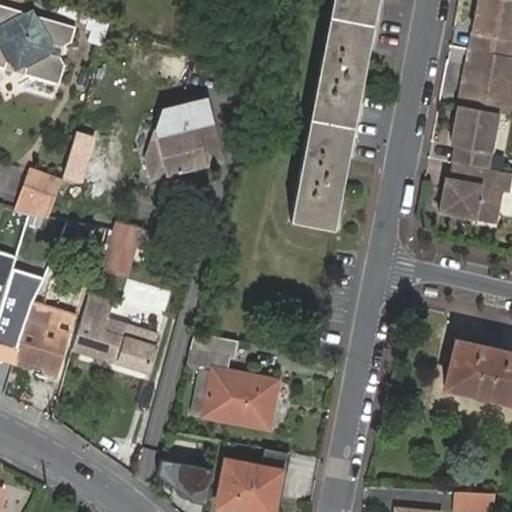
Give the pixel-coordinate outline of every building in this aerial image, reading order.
[(334,0),(291,215),(335,223),(379,0),(334,0)] [(511,0),(480,0),(471,49),(477,50),(503,55),(511,56),(511,0)] [(0,66),(5,67),(8,55),(27,61),(24,72),(58,82),(64,61),(61,53),(46,49),(49,39),(63,43),(71,37),(75,23),(38,13),(32,18),(26,15),(21,9),(0,2),(0,25),(1,26),(0,29),(0,66)] [(92,13),(63,3),(61,12),(89,21),(92,13)] [(103,44),(112,19),(92,13),(89,21),(87,27),(91,28),(88,40),(103,44)] [(511,115),(511,113),(511,56),(503,55),(477,50),(474,66),(469,65),(461,105),(501,113),(511,115)] [(207,93),(182,100),(176,120),(176,123),(178,123),(218,133),(207,93)] [(176,120),(182,100),(176,101),(177,108),(157,113),(155,123),(157,127),(159,131),(156,133),(152,135),(147,155),(154,178),(184,169),(183,162),(192,159),(195,166),(225,158),(218,133),(178,123),(176,123),(176,120)] [(460,145),(458,162),(491,168),(501,113),(461,105),(455,144),(460,145)] [(185,169),(195,166),(192,159),(183,162),(185,169)] [(511,188),(511,172),(491,168),(458,162),(454,181),(462,183),(461,190),(448,187),(444,212),(504,223),(510,189),(511,188)] [(462,183),(454,181),(448,180),(446,180),(446,185),(446,187),(448,187),(461,190),(462,183)] [(30,211),(48,215),(56,189),(31,181),(20,209),(30,211)] [(115,230),(157,241),(160,234),(118,221),(115,230)] [(155,251),(157,241),(115,230),(104,268),(127,274),(136,246),(155,251)] [(0,312),(0,311),(15,256),(0,251),(0,312)] [(27,319),(13,361),(59,375),(71,332),(60,328),(62,319),(74,322),(84,289),(52,281),(44,307),(32,303),(27,319)] [(159,334),(112,318),(117,300),(94,292),(75,348),(147,371),(155,346),(159,334)] [(0,312),(0,357),(13,361),(27,319),(16,316),(18,307),(3,302),(0,311),(0,312)] [(274,323),(269,341),(293,347),(297,329),(274,323)] [(234,368),(241,339),(196,328),(191,345),(187,360),(207,365),(216,368),(205,411),(270,427),(281,379),(234,368)] [(511,351),(458,338),(447,385),(511,401),(511,351)] [(197,409),(205,411),(216,368),(207,365),(197,409)] [(203,495),(211,467),(162,454),(158,469),(189,491),(203,495)] [(225,459),(215,501),(236,506),(237,500),(246,502),(244,509),(254,511),(270,511),(279,471),(225,459)] [(491,491),(457,489),(455,511),(491,511),(492,493),(491,493),(491,491)]
